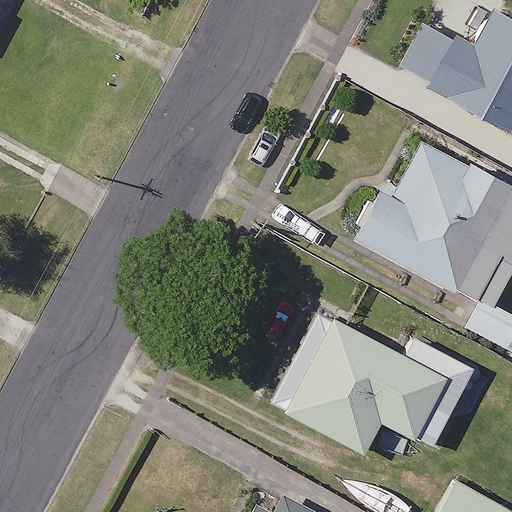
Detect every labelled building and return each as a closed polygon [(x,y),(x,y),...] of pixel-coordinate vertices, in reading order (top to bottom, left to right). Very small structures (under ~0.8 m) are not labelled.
[(511,4),(505,1),(482,43),(462,32),(435,81),(511,122),(511,4)] [(391,190),(376,182),(350,232),(480,298),(472,314),(466,324),(511,348),(511,296),(497,289),(511,259),(511,182),(419,135),(391,190)] [(401,347),(321,306),(273,402),(360,445),(376,414),(430,441),(469,363),(408,332),(401,347)] [(511,511),(511,507),(453,475),(432,511),(511,511)] [(309,511),(277,496),(269,511),(262,511),(256,509),(254,511),(309,511)]
